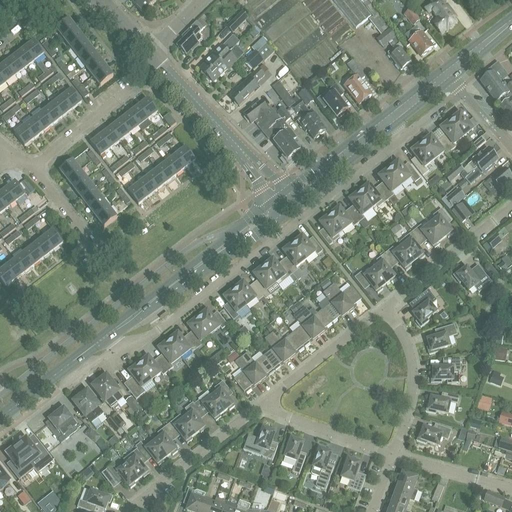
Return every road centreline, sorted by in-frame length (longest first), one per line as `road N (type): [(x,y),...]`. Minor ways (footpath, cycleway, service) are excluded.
road 1 (residential): [(128,345),(396,143)]
road 2 (secondary): [(102,339),(283,199)]
road 3 (unclassified): [(283,199),(148,48)]
road 4 (residential): [(136,511),(261,405)]
road 5 (residential): [(384,308),(511,207)]
road 6 (residential): [(261,405),(384,308)]
road 7 (residential): [(392,453),(412,370),(405,339),(384,308)]
road 8 (secondary): [(283,199),(397,113)]
road 9 (residential): [(392,453),(261,405)]
road 10 (residential): [(31,170),(134,86)]
road 11 (secondary): [(0,417),(102,339)]
road 12 (residential): [(511,488),(392,453)]
